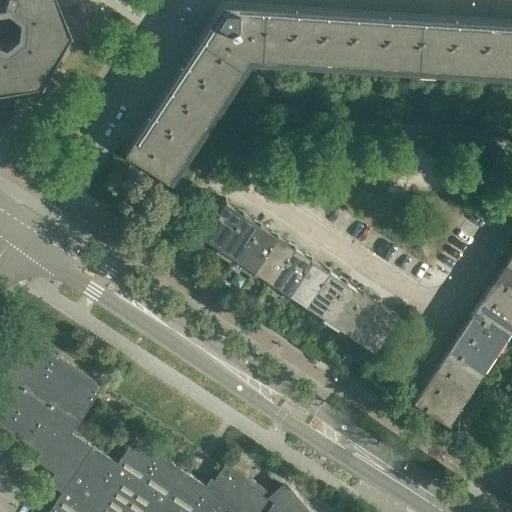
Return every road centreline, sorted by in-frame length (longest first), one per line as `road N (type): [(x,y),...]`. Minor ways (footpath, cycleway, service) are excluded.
road 1 (tertiary): [(445,511),(26,235)]
road 2 (residential): [(26,235),(191,0)]
road 3 (residential): [(449,314),(241,182)]
road 4 (residential): [(384,415),(449,314)]
